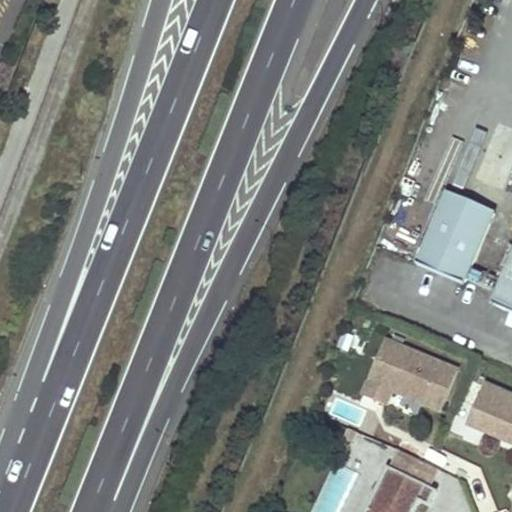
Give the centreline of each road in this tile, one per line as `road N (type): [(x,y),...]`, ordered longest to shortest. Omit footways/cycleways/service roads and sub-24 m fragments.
road 1 (trunk): [(100,504),(125,498),(358,0)]
road 2 (trunk): [(100,504),(299,0)]
road 3 (trunk): [(212,0),(70,355),(19,453)]
road 4 (trunk): [(159,0),(34,378),(19,453)]
road 5 (residential): [(511,350),(364,285)]
